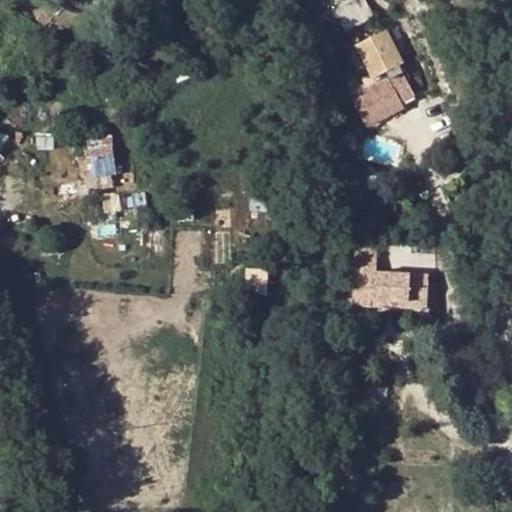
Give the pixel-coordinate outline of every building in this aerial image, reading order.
[(358,0),(341,0),(327,9),(338,28),(365,12),(358,0)] [(379,27),(351,43),(370,73),(375,82),(353,95),(369,123),(402,103),(399,98),(412,89),(398,67),(401,65),(379,27)] [(370,73),(348,86),(353,95),(375,82),(370,73)] [(119,185),(115,134),(80,137),(84,187),(119,185)] [(378,249),(358,248),(356,308),(372,308),(372,305),(372,292),(373,274),(377,274),(378,249)] [(412,275),(373,274),(372,292),(411,293),(412,275)] [(430,276),(412,275),(411,293),(411,307),(410,309),(428,310),(430,276)] [(411,307),(411,293),(372,292),(372,305),(411,307)]
